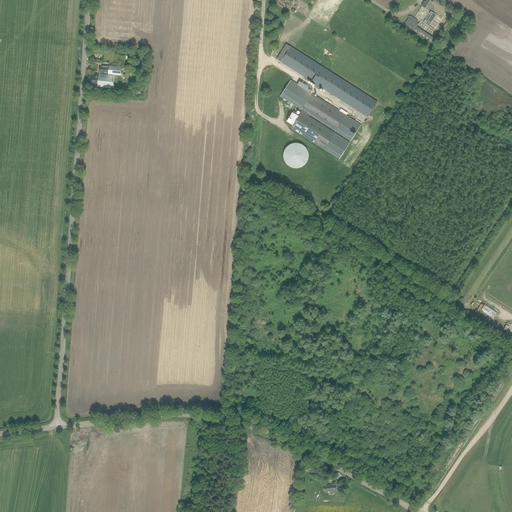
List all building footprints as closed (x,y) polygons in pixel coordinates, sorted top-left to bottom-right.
[(432,2),(428,0),(426,0),(425,2),(424,1),(421,6),(428,11),(431,6),(430,5),(432,2)] [(433,12),(431,11),(429,14),(431,15),(425,23),(429,26),(437,15),(433,12)] [(453,12),(439,33),(434,39),(416,27),(418,24),(416,23),(418,21),(410,16),(405,24),(412,29),(412,30),(434,45),(441,35),(441,34),(455,13),(453,12)] [(377,102),(290,47),(281,62),(367,117),(377,102)] [(109,66),(101,65),(101,67),(99,67),(98,75),(97,75),(97,74),(94,74),(94,75),(92,75),(91,84),(97,85),(97,86),(110,88),(112,75),(100,74),(100,73),(120,75),(121,67),(109,65),(109,66)] [(361,125),(307,91),(291,80),(280,96),(302,110),(298,117),(292,113),(287,121),(292,125),(291,128),(298,132),(324,149),(339,159),(349,143),(306,115),(307,113),(350,141),(361,125)] [(307,162),(308,160),(309,158),(309,157),(309,155),(309,153),(308,151),(307,150),(307,148),(305,147),(304,146),(303,145),(301,144),(299,143),(298,143),(296,143),(294,143),(292,144),(291,144),(289,145),(288,146),(287,147),(286,149),(285,150),(284,152),(284,154),(284,156),(284,157),(284,159),(285,161),(286,162),(287,164),(288,165),(289,166),(291,167),(292,168),(294,168),(296,168),(298,168),(299,168),(301,167),(303,167),(304,166),(305,164),(306,163),(307,162)] [(497,312),(485,304),(481,310),(493,318),(497,312)] [(335,484),(323,485),(324,491),(327,491),(327,493),(336,492),(335,484)]
